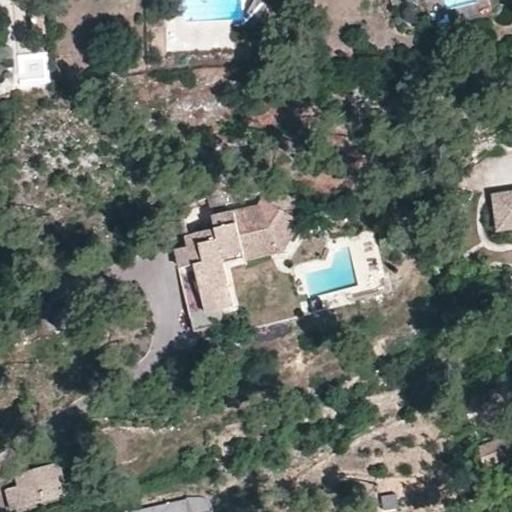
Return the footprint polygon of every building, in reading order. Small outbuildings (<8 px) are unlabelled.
[(265,4),(255,0),(254,0),(241,24),(252,29),(265,4)] [(266,192),(262,200),(288,213),(298,193),(266,192)] [(511,192),(493,195),(497,229),(511,227),(511,192)] [(229,194),(208,197),(209,205),(230,201),(229,194)] [(197,243),(187,245),(176,247),(180,268),(194,265),(200,298),(201,310),(191,318),(195,330),(228,323),(222,290),(228,288),(223,262),(245,256),(243,244),(268,238),(271,251),(283,248),(299,219),(288,213),(262,200),(258,206),(212,216),(213,227),(195,232),(197,243)] [(186,234),(187,245),(197,243),(195,232),(186,234)] [(243,244),(245,256),(271,251),(268,238),(243,244)] [(61,250),(29,257),(36,288),(68,281),(61,250)] [(334,302),(373,293),(370,281),(357,284),(331,291),(334,302)] [(15,472),(18,486),(23,506),(67,493),(58,461),(15,472)] [(23,506),(18,486),(6,490),(11,509),(23,506)] [(204,511),(208,511),(203,503),(195,499),(187,498),(132,511),(131,511),(204,511)]
